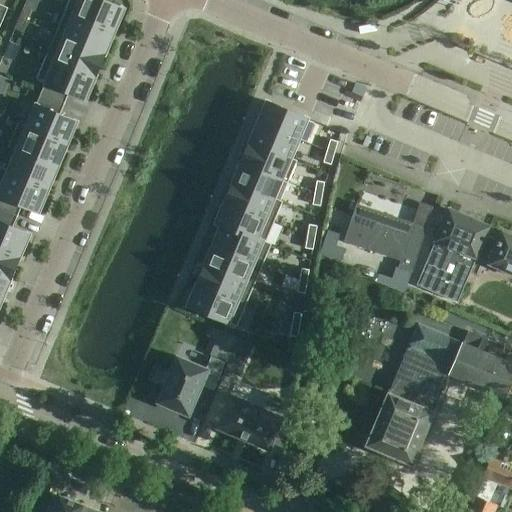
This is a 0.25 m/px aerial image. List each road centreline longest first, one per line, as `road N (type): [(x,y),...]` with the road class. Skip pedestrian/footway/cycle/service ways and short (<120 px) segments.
road 1 (residential): [(167,0),(3,393)]
road 2 (residential): [(511,129),(204,0)]
road 3 (tertiary): [(263,503),(3,393)]
